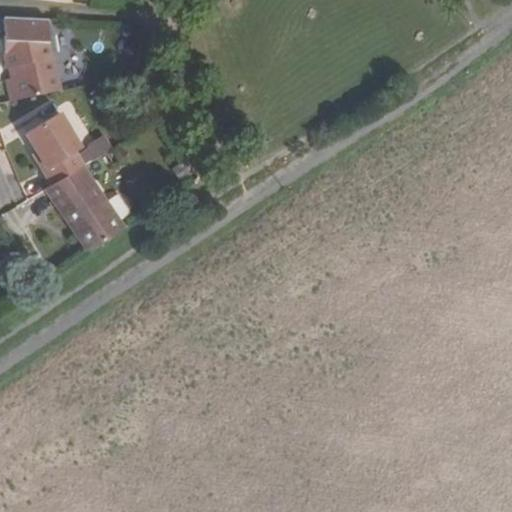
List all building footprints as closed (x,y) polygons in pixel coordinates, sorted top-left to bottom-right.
[(12,108),(60,97),(54,63),(50,64),(47,44),(48,25),(4,23),(4,57),(7,74),(14,73),(15,85),(8,86),(12,108)] [(28,139),(38,154),(49,173),(44,176),(53,191),(85,171),(75,157),(81,153),(79,148),(59,118),(28,139)] [(49,173),(38,154),(33,158),(44,176),(49,173)] [(48,193),(76,236),(82,232),(95,252),(125,232),(85,171),(53,191),(48,193)] [(82,232),(76,236),(89,256),(95,252),(82,232)]
